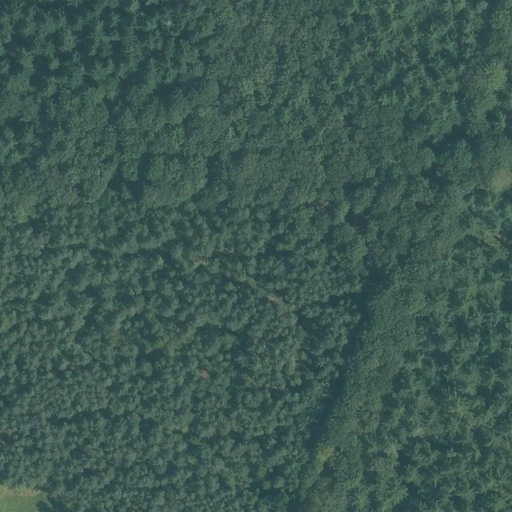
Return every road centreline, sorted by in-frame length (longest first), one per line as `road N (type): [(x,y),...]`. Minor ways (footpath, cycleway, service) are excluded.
road 1 (track): [(505,0),(307,511)]
road 2 (track): [(0,177),(511,154)]
